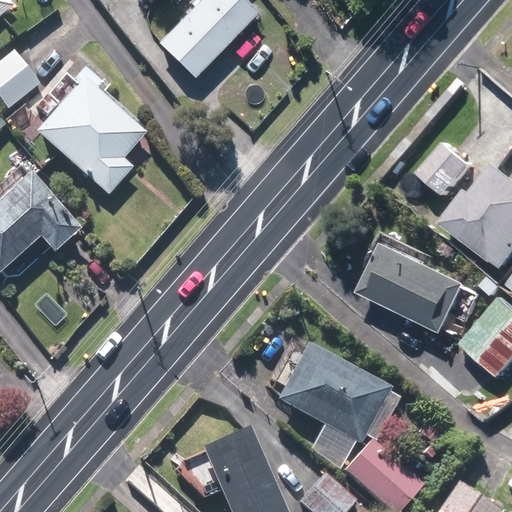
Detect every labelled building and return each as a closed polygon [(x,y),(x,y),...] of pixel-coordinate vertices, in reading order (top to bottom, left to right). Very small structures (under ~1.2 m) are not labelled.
[(0,0),(0,21),(18,8),(12,0),(0,0)] [(207,0),(165,43),(201,77),(264,13),(251,0),(207,0)] [(0,68),(0,94),(12,110),(44,85),(19,54),(0,68)] [(43,135),(113,197),(137,170),(128,161),(151,136),(103,93),(107,88),(90,72),(81,83),(85,88),(43,135)] [(41,109),(51,117),(60,105),(50,98),(41,109)] [(40,124),(24,106),(4,123),(19,141),(40,124)] [(419,171),(446,195),(472,164),(444,141),(419,171)] [(511,184),(498,173),(474,202),(466,195),(444,222),(498,264),(511,246),(511,184)] [(0,212),(0,270),(6,277),(47,241),(61,256),(88,232),(40,178),(35,182),(29,175),(7,195),(13,201),(0,212)] [(360,292),(442,331),(466,282),(384,242),(360,292)] [(481,285),(492,295),(501,286),(489,275),(481,285)] [(461,344),(499,376),(511,360),(511,306),(500,297),(461,344)] [(300,349),(273,399),(352,443),(377,395),(379,393),(300,349)] [(431,447),(443,432),(428,420),(416,435),(431,447)] [(193,451),(219,511),(277,511),(242,429),(193,451)] [(458,440),(448,452),(455,458),(465,447),(458,440)] [(366,446),(340,475),(381,511),(393,511),(415,488),(366,446)] [(433,452),(427,447),(422,455),(428,459),(433,452)] [(318,476),(295,504),(304,511),(338,511),(348,502),(318,476)] [(492,511),(495,508),(453,482),(434,511),(492,511)]
